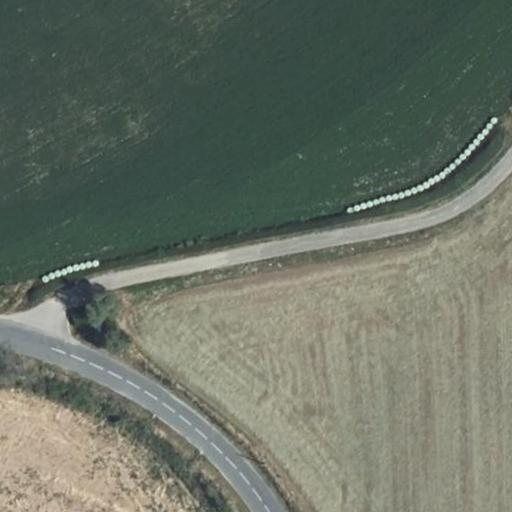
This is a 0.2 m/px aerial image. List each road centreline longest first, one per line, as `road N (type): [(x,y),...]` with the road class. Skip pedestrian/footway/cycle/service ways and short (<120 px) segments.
road 1 (unclassified): [(511,161),(440,214),(81,289),(32,341)]
road 2 (tertiary): [(268,511),(212,444),(162,402),(32,341)]
